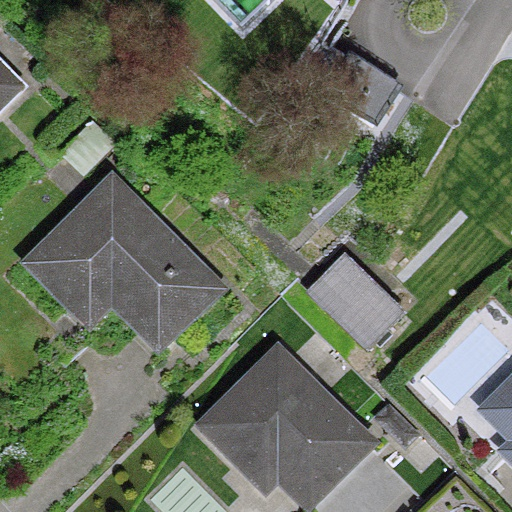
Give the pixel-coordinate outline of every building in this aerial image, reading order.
[(0,109),(17,92),(0,75),(0,109)] [(108,149),(87,130),(73,143),(94,163),(108,149)] [(23,268),(64,309),(85,287),(133,334),(155,357),(172,340),(218,294),(108,184),(23,268)] [(364,296),(335,267),(307,296),(336,324),(364,296)] [(364,296),(336,324),(365,352),(392,323),(364,296)] [(305,511),(310,506),(366,449),(274,357),(200,430),(233,463),(245,451),(305,511)] [(511,390),(487,416),(511,441),(511,390)] [(385,410),(375,420),(404,448),(413,438),(385,410)]
